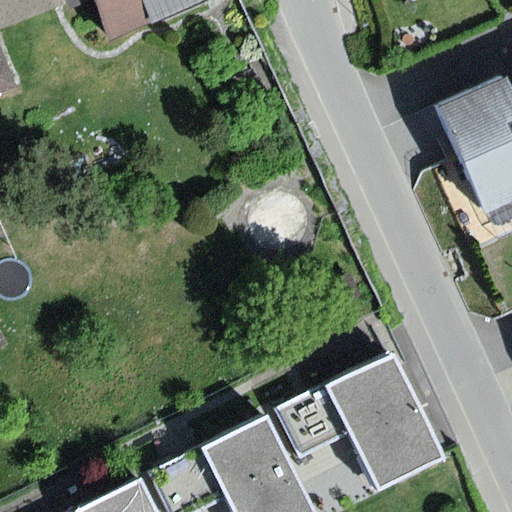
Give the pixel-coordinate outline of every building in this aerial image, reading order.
[(94,0),(114,38),(208,0),(94,0)] [(467,29),(453,0),(421,0),(440,41),(467,29)] [(453,0),(467,29),(494,17),(486,0),(453,0)] [(0,6),(0,103),(36,90),(0,6)] [(489,72),(424,100),(472,211),(511,194),(511,125),(497,90),(489,72)] [(511,83),(497,90),(511,125),(511,83)] [(426,451),(375,353),(269,408),(293,455),(338,432),(364,482),(426,451)] [(301,511),(302,511),(252,414),(145,469),(167,511),(178,511),(215,494),(224,511),(301,511)] [(141,511),(124,479),(58,511),(141,511)]
